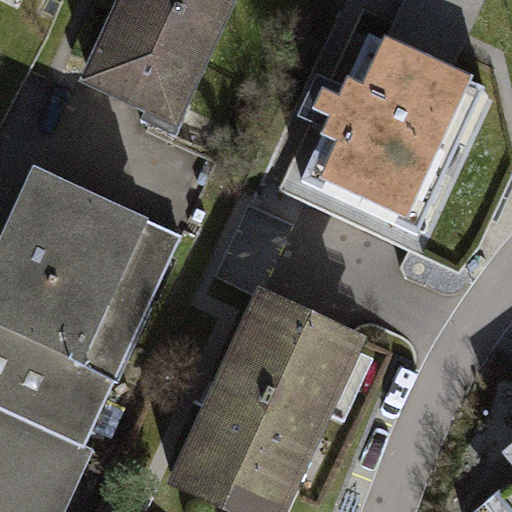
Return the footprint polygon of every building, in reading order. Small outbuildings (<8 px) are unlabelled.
[(233,0),(108,0),(73,84),(179,129),(233,0)] [(480,77),(383,32),(363,74),(348,67),(338,86),(322,78),(313,97),(329,105),(320,124),(335,131),(318,168),(416,214),(480,77)] [(0,258),(0,434),(87,474),(179,255),(29,189),(0,258)] [(284,511),(366,339),(259,289),(167,485),(224,511),(284,511)] [(0,434),(0,511),(70,511),(87,474),(0,434)] [(511,459),(491,476),(511,503),(511,459)]
